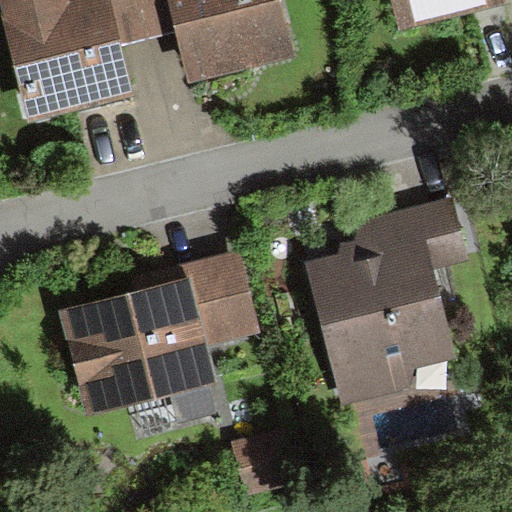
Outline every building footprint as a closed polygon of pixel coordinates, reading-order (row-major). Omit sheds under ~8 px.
[(0,0),(0,10),(29,130),(138,103),(124,47),(147,41),(136,0),(0,0)] [(188,91),(297,64),(281,0),(136,0),(147,41),(174,36),(188,91)] [(392,0),(401,36),(509,9),(506,0),(392,0)] [(305,267),(340,409),(410,391),(415,372),(455,361),(432,272),(469,262),(453,199),(362,223),(355,244),(343,247),(338,259),(305,267)] [(62,316),(88,422),(220,389),(210,348),(261,335),(240,253),(185,267),(189,284),(62,316)] [(287,431),(232,445),(246,497),(300,483),(287,431)]
